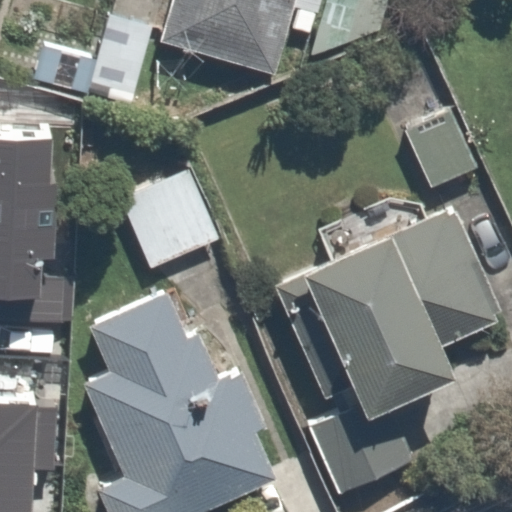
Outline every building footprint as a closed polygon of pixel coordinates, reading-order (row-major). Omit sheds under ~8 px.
[(161,0),(152,35),(277,67),(288,25),(303,29),(310,0),(161,0)] [(128,95),(149,19),(100,5),(88,48),(79,82),(128,95)] [(443,93),(391,120),(421,177),(473,150),(443,93)] [(222,230),(189,162),(119,195),(151,264),(222,230)] [(390,218),(291,259),(345,386),(301,405),(341,500),(417,468),(382,386),(452,356),(443,334),(511,306),(466,198),(394,228),(390,218)] [(177,511),(284,468),(234,349),(212,358),(196,320),(175,329),(159,291),(90,320),(104,353),(74,365),(115,465),(90,475),(105,511),(177,511)] [(48,479),(52,417),(9,414),(6,476),(48,479)] [(0,511),(44,511),(46,494),(0,490),(0,511)]
